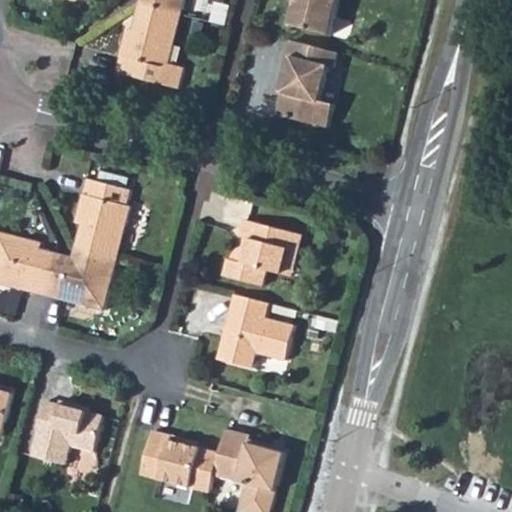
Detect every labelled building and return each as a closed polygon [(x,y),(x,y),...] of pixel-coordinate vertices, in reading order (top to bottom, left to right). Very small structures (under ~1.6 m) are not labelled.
[(182,4),(183,0),(141,0),(134,28),(125,25),(117,54),(126,56),(122,72),(177,86),(182,66),(167,61),(172,43),(168,42),(177,7),(182,4)] [(333,33),(340,0),(299,0),(293,23),(333,33)] [(338,51),(292,39),(283,75),(288,77),(284,92),(285,93),(280,114),(330,127),(336,104),(322,100),(330,66),(335,68),(338,51)] [(122,72),(126,56),(117,54),(113,69),(122,72)] [(288,77),(283,75),(279,91),(284,92),(288,77)] [(85,175),(81,190),(90,192),(94,177),(85,175)] [(56,298),(101,310),(113,265),(109,264),(118,229),(124,226),(129,206),(125,205),(130,185),(94,177),(90,192),(81,190),(74,219),(84,221),(75,258),(39,249),(41,240),(0,229),(0,283),(26,291),(28,285),(57,293),(56,298)] [(109,264),(113,265),(124,226),(118,229),(109,264)] [(226,282),(263,292),(268,277),(285,281),(289,261),(297,256),(301,257),(305,239),(250,226),(246,243),(256,245),(254,254),(235,269),(230,268),(226,282)] [(28,285),(26,291),(56,298),(57,293),(28,285)] [(274,310),(239,301),(222,366),(257,375),(261,359),(290,367),(299,332),(270,325),(274,310)] [(0,446),(1,447),(17,387),(0,382),(0,446)] [(37,452),(69,461),(74,441),(99,447),(106,418),(88,413),(89,407),(67,401),(65,406),(50,402),(37,452)] [(171,436),(154,432),(143,476),(211,494),(214,480),(221,455),(198,449),(171,442),(171,436)] [(250,440),(226,434),(221,455),(214,480),(246,488),(241,507),(262,511),(272,511),(286,457),(249,448),(250,444),(250,440)] [(200,444),(171,436),(171,442),(198,449),(200,444)] [(287,453),(250,444),(249,448),(286,457),(287,453)]
